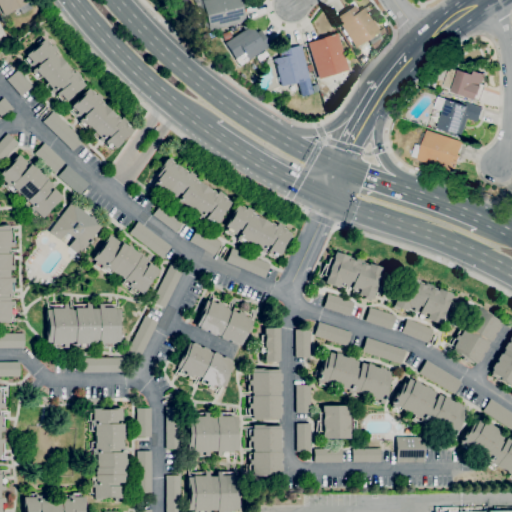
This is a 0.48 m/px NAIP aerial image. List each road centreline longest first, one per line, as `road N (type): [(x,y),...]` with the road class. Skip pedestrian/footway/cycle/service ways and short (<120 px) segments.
road 1 (primary): [(338,169),(223,100),(114,0)]
road 2 (primary): [(328,199),(511,272)]
road 3 (primary): [(73,0),(139,73),(211,131)]
road 4 (residential): [(490,0),(508,52),(511,98),(498,163)]
road 5 (primary): [(211,131),(328,199)]
road 6 (secondary): [(381,87),(337,124),(274,134)]
